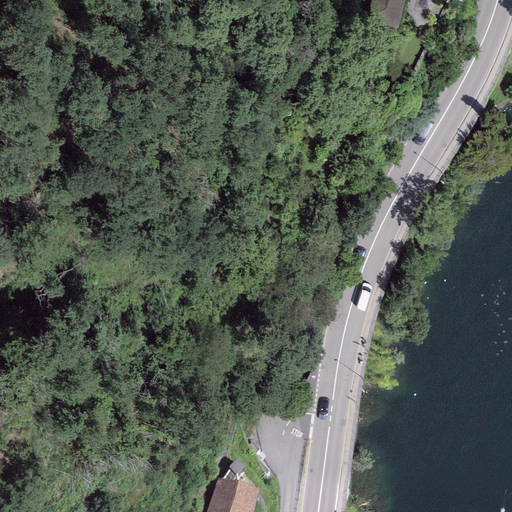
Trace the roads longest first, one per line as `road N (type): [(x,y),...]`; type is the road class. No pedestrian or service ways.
road 1 (primary): [(329,412),(363,263),(397,187),(475,56),(493,0)]
road 2 (residential): [(329,412),(293,417),(285,430),(285,511)]
